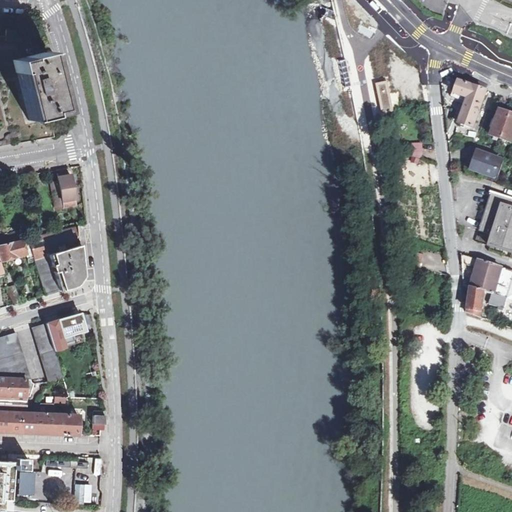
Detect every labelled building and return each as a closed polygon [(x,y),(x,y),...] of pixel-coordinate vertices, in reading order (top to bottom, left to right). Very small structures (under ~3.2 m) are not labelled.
[(0,57),(10,61),(34,55),(30,38),(21,38),(21,31),(6,30),(5,36),(0,35),(0,57)] [(45,52),(34,55),(10,61),(26,117),(48,112),(59,109),(50,72),(45,52)] [(418,74),(423,61),(404,53),(399,67),(418,74)] [(386,81),(375,83),(381,113),(392,111),(386,81)] [(468,98),(459,124),(472,128),(486,92),(458,81),(454,93),(468,98)] [(493,120),(490,128),(493,129),(491,136),(510,143),(511,138),(511,115),(500,111),(496,121),(493,120)] [(421,158),(421,143),(412,144),(412,157),(421,158)] [(478,152),(471,170),(495,178),(504,155),(492,152),(491,157),(478,152)] [(61,201),(74,199),(69,175),(63,176),(57,177),(58,182),(51,183),(54,202),(61,201)] [(511,197),(494,192),(484,222),(481,232),(493,235),(490,246),(511,253),(511,197)] [(75,204),(74,199),(61,201),(54,202),(55,208),(75,204)] [(79,240),(77,225),(27,237),(31,251),(34,261),(45,295),(51,293),(75,286),(82,275),(81,266),(79,240)] [(0,243),(25,238),(23,229),(0,234),(0,243)] [(31,251),(27,237),(25,238),(0,243),(0,259),(0,260),(17,255),(25,253),(31,251)] [(34,261),(31,251),(25,253),(28,262),(34,261)] [(422,268),(424,254),(415,252),(412,266),(422,268)] [(461,263),(477,268),(471,288),(467,313),(481,317),(484,292),(508,299),(511,284),(511,269),(461,254),(461,263)] [(14,285),(6,287),(12,305),(19,302),(14,285)] [(46,323),(54,350),(64,347),(60,337),(84,330),(81,319),(80,319),(79,314),(46,323)] [(47,381),(62,379),(54,350),(46,323),(38,326),(31,328),(47,381)] [(0,377),(25,379),(29,379),(15,332),(0,337),(0,377)] [(0,395),(24,396),(25,379),(0,377),(0,395)] [(0,431),(77,434),(78,415),(53,414),(53,404),(40,403),(33,412),(29,412),(24,412),(24,396),(0,395),(0,431)] [(33,412),(40,403),(34,403),(29,412),(33,412)] [(92,424),(104,424),(104,411),(92,411),(92,424)] [(16,472),(17,496),(34,496),(33,472),(16,472)] [(73,484),(73,503),(90,503),(90,484),(73,484)]
